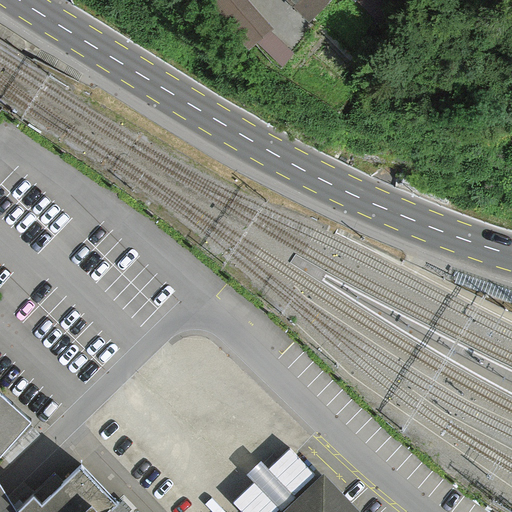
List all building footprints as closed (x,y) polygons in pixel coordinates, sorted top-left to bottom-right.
[(248,0),(205,0),(250,51),(274,29),(248,0)] [(326,0),(283,0),(302,21),(326,0)] [(272,32),(260,45),(283,67),(295,55),(272,32)] [(0,511),(124,511),(79,466),(42,506),(33,495),(18,511),(2,488),(0,484),(0,461),(17,443),(33,425),(35,423),(0,391),(0,511)] [(356,511),(321,477),(286,511),(356,511)]
